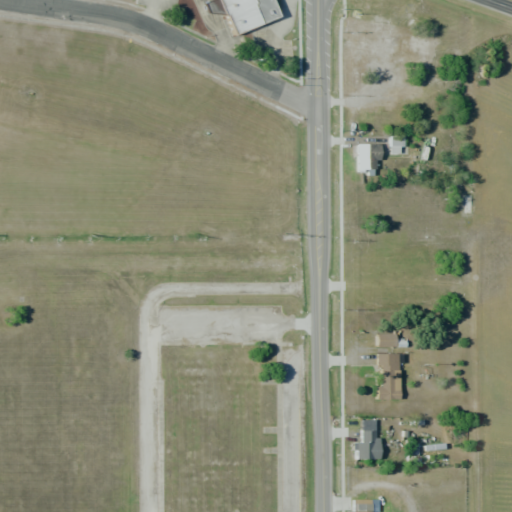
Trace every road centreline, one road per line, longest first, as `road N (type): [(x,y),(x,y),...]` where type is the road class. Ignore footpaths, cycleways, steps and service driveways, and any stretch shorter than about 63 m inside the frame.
road 1 (tertiary): [(315,0),(319,511)]
road 2 (residential): [(319,105),(134,17),(2,0)]
